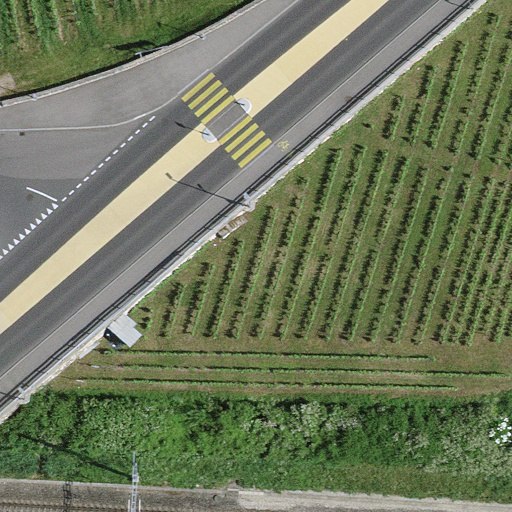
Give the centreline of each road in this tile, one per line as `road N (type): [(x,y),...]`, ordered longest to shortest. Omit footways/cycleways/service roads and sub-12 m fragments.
road 1 (secondary): [(129,222),(387,0)]
road 2 (secondary): [(0,332),(129,222)]
road 3 (residential): [(129,222),(0,174)]
